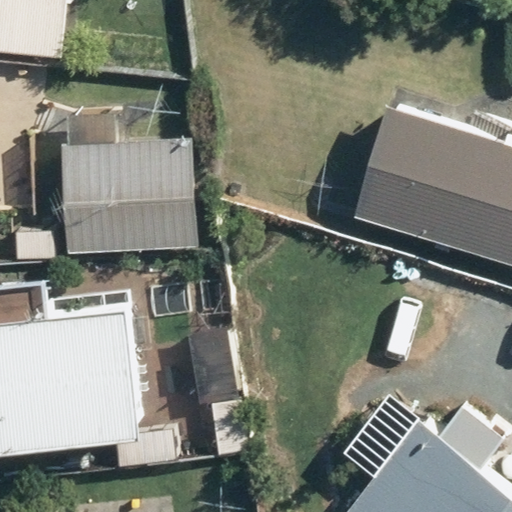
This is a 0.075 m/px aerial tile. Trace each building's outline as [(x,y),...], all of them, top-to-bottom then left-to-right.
[(0,0),(0,46),(66,52),(70,0),(0,0)] [(511,127),(393,93),(359,212),(511,256),(511,127)] [(195,132),(65,136),(69,252),(199,247),(195,132)] [(0,443),(119,432),(122,457),(178,452),(175,426),(143,429),(130,301),(0,313),(0,443)] [(233,321),(189,326),(196,394),(210,392),(240,389),(233,321)] [(511,396),(499,387),(459,439),(422,411),(345,511),(511,511),(511,480),(487,461),(511,428),(511,396)] [(240,389),(210,392),(217,453),(247,450),(240,389)]
